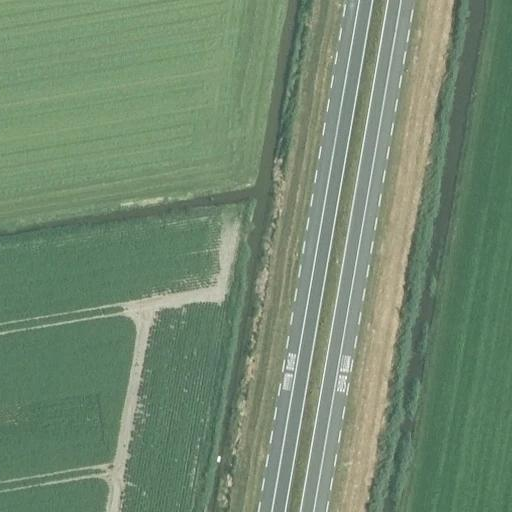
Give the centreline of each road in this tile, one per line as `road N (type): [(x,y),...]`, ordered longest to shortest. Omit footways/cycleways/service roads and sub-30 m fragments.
road 1 (primary): [(361,0),(273,511)]
road 2 (primary): [(314,511),(402,0)]
